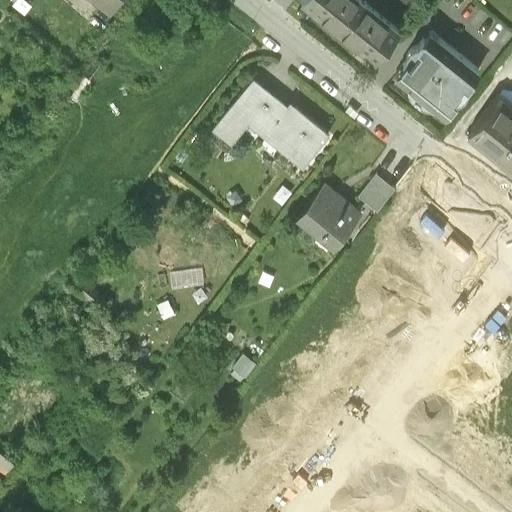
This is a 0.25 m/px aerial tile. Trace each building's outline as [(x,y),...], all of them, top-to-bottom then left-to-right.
[(304,0),(375,57),(398,27),(365,0),(304,0)] [(429,29),(395,72),(407,82),(408,85),(409,88),(410,90),(412,93),(414,95),(417,97),(419,98),(422,100),(425,100),(428,101),(431,101),(443,111),(478,68),(429,29)] [(262,83),(251,74),(229,101),(230,102),(213,123),(232,137),(240,127),(238,125),(246,114),(272,134),(276,129),(294,143),(290,149),(303,160),(327,131),(294,104),(286,114),(279,108),(284,103),(261,84),(262,83)] [(511,104),(497,93),(467,130),(511,165),(511,104)] [(376,205),(393,183),(374,168),(357,191),(376,205)] [(325,177),(324,176),(295,211),(296,212),(298,209),(320,227),(325,222),(336,231),(329,240),(330,240),(359,205),(358,204),(357,206),(323,178),(325,177)] [(0,473),(13,457),(14,457),(25,444),(20,440),(26,433),(11,422),(6,429),(16,437),(6,450),(0,445),(0,473)]
